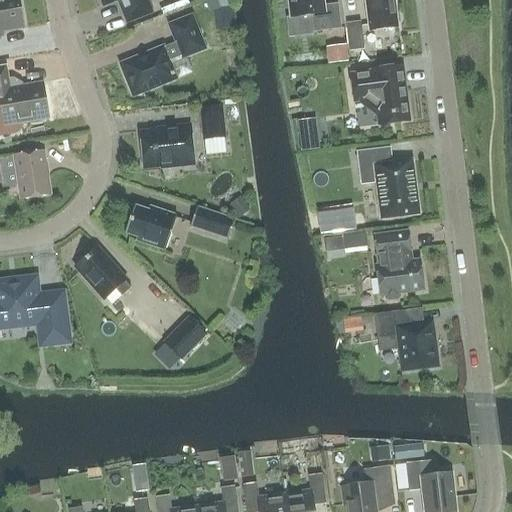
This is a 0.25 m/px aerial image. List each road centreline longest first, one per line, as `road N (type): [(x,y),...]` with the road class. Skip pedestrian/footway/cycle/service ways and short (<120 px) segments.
road 1 (residential): [(432,0),(483,390),(491,511)]
road 2 (residential): [(0,244),(43,236),(76,216),(101,165),(96,122),(58,0)]
